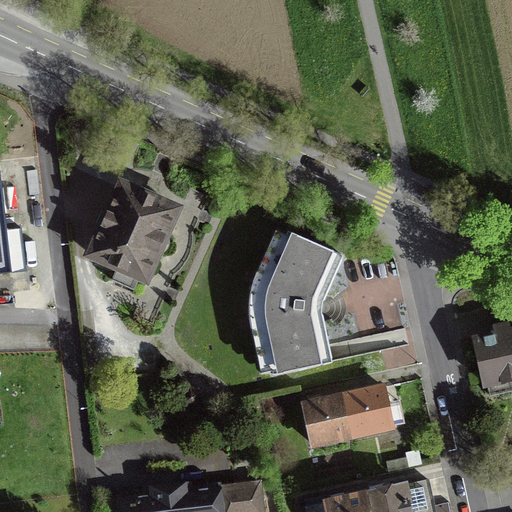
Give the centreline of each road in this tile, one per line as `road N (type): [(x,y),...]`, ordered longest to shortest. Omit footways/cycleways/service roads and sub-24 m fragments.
road 1 (secondary): [(412,219),(45,55)]
road 2 (residential): [(412,219),(473,511)]
road 3 (residential): [(68,318),(45,55)]
road 4 (unclassified): [(412,219),(360,0)]
road 5 (residential): [(90,511),(68,318)]
